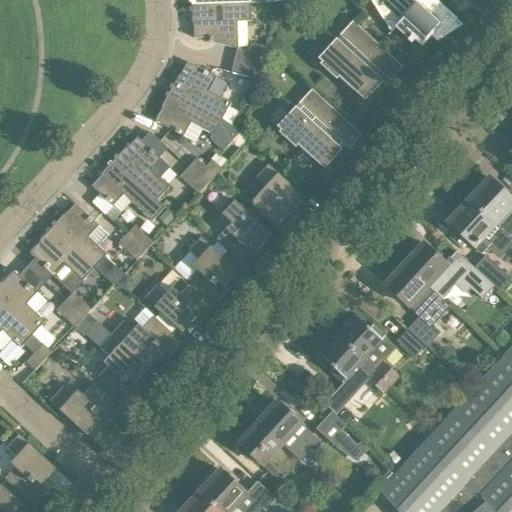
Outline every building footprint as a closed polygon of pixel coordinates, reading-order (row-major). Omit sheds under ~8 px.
[(391,33),(394,29),(410,44),(413,41),(420,47),(430,37),(436,43),(456,20),(441,7),(433,0),(371,0),(370,2),(391,33)] [(251,22),(250,5),(191,6),(192,24),(193,24),(194,40),(209,39),(209,43),(237,50),(237,23),(251,22)] [(388,82),(401,68),(353,22),(330,47),(333,50),(320,65),(336,80),(341,74),(364,96),(367,93),(369,95),(385,79),(388,82)] [(234,63),(261,69),(269,50),(250,45),(248,53),(237,51),(234,63)] [(179,76),(170,92),(231,126),(238,113),(228,108),(230,105),(218,99),(226,85),(215,79),(187,63),(180,77),(179,76)] [(261,69),(234,63),(231,75),(239,76),(253,80),(256,80),(261,69)] [(361,136),(311,90),(288,115),(292,118),(278,133),(295,149),(301,142),(324,164),(326,161),(329,164),(345,147),(348,150),(361,136)] [(162,109),(155,122),(183,137),(194,143),(201,130),(211,136),(209,140),(222,152),(231,143),(240,133),(231,126),(170,92),(161,108),(162,109)] [(113,162),(156,202),(168,189),(150,171),(161,160),(137,138),(127,149),(126,148),(113,162)] [(196,160),(188,169),(206,186),(220,171),(211,162),(205,168),(196,160)] [(164,209),(156,202),(113,162),(101,175),(102,176),(91,187),(113,207),(123,196),(151,223),(164,209)] [(265,188),(249,206),(281,236),(296,220),(291,215),(305,200),(268,165),(255,179),(265,188)] [(206,186),(188,169),(179,178),(198,195),(206,186)] [(509,238),(511,234),(511,198),(489,178),(468,201),(509,238)] [(511,241),(509,238),(468,201),(447,223),(481,255),(487,249),(498,260),(511,245),(511,241)] [(232,225),(216,242),(248,272),(263,256),(257,251),(271,236),(234,202),(222,215),(232,225)] [(122,274),(105,258),(106,256),(98,247),(108,236),(75,205),(65,216),(64,215),(51,229),(94,269),(100,274),(112,285),(122,274)] [(174,218),(166,210),(158,219),(167,226),(174,218)] [(126,236),(144,253),(152,243),(134,227),(126,236)] [(40,243),(29,254),(35,259),(52,275),(53,276),(61,283),(71,272),(82,282),(89,275),(94,269),(51,229),(39,242),(40,243)] [(144,253),(126,236),(117,245),(136,262),(144,253)] [(237,272),(201,238),(188,252),(197,260),(191,266),(196,271),(186,281),(215,308),(229,293),(223,288),(237,272)] [(456,253),(445,264),(423,244),(404,265),(442,300),(455,286),(465,295),(469,290),(479,299),(491,286),(472,268),(466,263),(456,253)] [(508,278),(484,256),(472,268),(491,286),(493,288),(494,287),(497,291),(508,278)] [(422,322),(441,301),(442,300),(404,265),(385,286),(411,309),(415,313),(415,314),(418,317),(407,330),(427,348),(437,337),(430,330),(422,322)] [(100,274),(94,269),(89,275),(94,280),(100,274)] [(2,282),(0,284),(0,306),(32,336),(45,322),(35,314),(46,303),(37,294),(13,272),(3,283),(2,282)] [(215,308),(186,281),(182,278),(167,294),(157,285),(144,300),(181,333),(195,318),(201,323),(215,308)] [(64,303),(82,320),(87,314),(90,310),(72,294),(64,303)] [(82,320),(64,303),(56,312),(74,329),(82,320)] [(0,350),(1,351),(11,340),(20,349),(24,345),(34,354),(42,345),(32,336),(0,306),(0,350)] [(82,320),(74,329),(83,337),(96,323),(87,314),(82,320)] [(344,324),(335,334),(391,386),(398,378),(383,363),(395,349),(384,339),(385,337),(373,326),(369,330),(356,317),(347,327),(344,324)] [(123,322),(111,335),(148,369),(161,354),(167,360),(182,344),(153,318),(143,329),(138,325),(133,331),(123,322)] [(405,332),(396,343),(414,360),(423,349),(405,332)] [(329,345),(319,356),(333,369),(330,372),(343,383),(336,390),(348,401),(368,381),(383,395),(391,386),(335,334),(327,343),(329,345)] [(148,369),(111,335),(99,348),(108,357),(102,363),(107,368),(97,379),(125,405),(140,389),(134,384),(148,369)] [(51,353),(42,345),(34,354),(33,354),(25,363),(34,372),(51,353)] [(511,511),(511,347),(427,439),(494,511),(511,511)] [(120,410),(92,384),(81,395),(77,391),(71,397),(61,389),(49,402),(86,436),(100,421),(106,426),(120,410)] [(335,416),(344,407),(331,395),(323,405),(331,412),(335,416)] [(277,403),(258,423),(281,444),(298,461),(312,446),(317,441),(277,403)] [(314,429),(329,443),(340,431),(345,426),(335,416),(331,412),(314,429)] [(258,423),(238,444),(261,465),(279,482),(288,472),(279,464),(276,467),(267,459),(281,444),(258,423)] [(18,435),(6,449),(16,457),(10,464),(14,468),(4,479),(32,506),(47,490),(41,485),(55,470),(18,435)] [(494,511),(427,439),(379,491),(397,511),(494,511)] [(220,471),(199,493),(219,511),(259,511),(261,510),(245,494),(220,471)] [(16,511),(22,506),(0,485),(0,511),(16,511)] [(219,511),(199,493),(181,511),(219,511)] [(274,501),(265,511),(271,511),(278,505),(274,501)]
